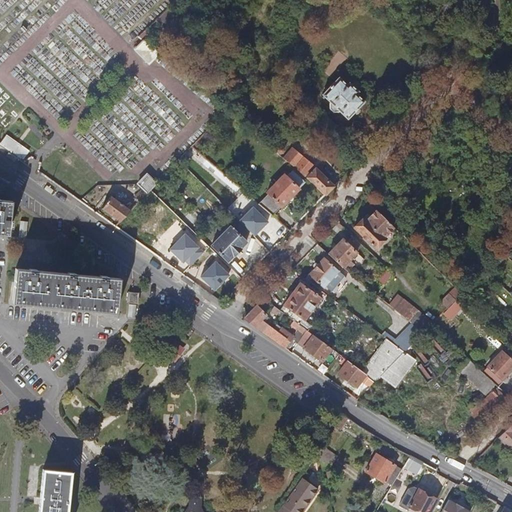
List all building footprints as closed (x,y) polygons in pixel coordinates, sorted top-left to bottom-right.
[(148,62),(157,53),(142,40),(134,48),(148,62)] [(346,115),(363,98),(355,90),(358,88),(349,80),(346,82),(336,73),(320,90),(329,99),(328,104),(332,108),(338,108),(346,115)] [(8,135),(1,143),(24,160),(31,151),(8,135)] [(289,144),(281,154),(303,171),(310,163),(289,144)] [(306,174),(325,193),(334,184),(314,166),(306,174)] [(268,192),(258,203),(272,215),(306,181),(293,168),(287,174),(286,172),(267,191),(268,192)] [(138,183),(148,191),(157,181),(148,173),(138,183)] [(134,200),(137,203),(146,193),(142,189),(136,195),(137,197),(134,200)] [(102,206),(120,220),(130,210),(111,195),(102,206)] [(0,230),(8,231),(10,199),(0,197),(0,230)] [(265,223),(272,215),(258,203),(255,200),(254,202),(258,205),(252,212),(265,223)] [(383,235),(394,224),(376,207),(366,218),(364,216),(355,226),(375,246),(384,237),(383,235)] [(27,224),(20,223),(19,235),(26,236),(27,224)] [(234,229),(229,225),(211,245),(228,261),(246,241),(241,236),(246,231),(240,224),(234,229)] [(342,237),(330,250),(344,263),(356,250),(342,237)] [(323,285),(338,269),(325,256),(310,272),(323,285)] [(216,290),(231,273),(216,259),(200,275),(216,290)] [(117,308),(119,277),(15,268),(13,299),(117,308)] [(301,283),(284,303),(303,318),(320,298),(301,283)] [(437,305),(442,310),(455,297),(461,291),(456,286),(437,305)] [(128,301),(138,302),(139,291),(129,290),(128,301)] [(256,304),(243,317),(260,330),(264,324),(261,321),(267,314),(256,304)] [(271,309),(280,316),(283,312),(274,305),(271,309)] [(417,309),(408,320),(410,321),(421,331),(430,322),(431,321),(417,309)] [(410,321),(398,333),(403,337),(395,345),(402,350),(421,331),(410,321)] [(289,342),(268,327),(264,324),(260,330),(285,348),(289,342)] [(323,359),(331,348),(306,329),(302,334),(310,340),(305,347),(323,359)] [(398,333),(390,341),(395,345),(403,337),(398,333)] [(358,359),(353,365),(366,374),(373,380),(384,369),(402,350),(395,345),(390,341),(385,338),(362,362),(358,359)] [(185,348),(176,342),(168,354),(176,360),(185,348)] [(486,365),(480,371),(493,383),(495,385),(511,366),(511,360),(500,349),(486,364),(486,365)] [(484,392),(493,383),(480,371),(466,357),(457,366),(484,392)] [(357,387),(366,374),(353,365),(348,361),(339,373),(357,387)] [(333,373),(326,368),(322,374),(329,378),(333,373)] [(480,421),(504,397),(495,389),(472,413),(480,421)] [(511,423),(498,438),(511,451),(511,423)] [(411,454),(404,466),(418,473),(424,461),(411,454)] [(377,456),(366,472),(391,487),(400,470),(377,456)] [(65,511),(69,472),(41,470),(37,511),(65,511)] [(303,478),(278,511),(303,511),(320,489),(303,478)] [(417,511),(427,511),(435,500),(414,488),(408,489),(399,505),(407,510),(409,507),(417,511)] [(451,494),(448,499),(470,511),(472,507),(451,494)] [(187,511),(203,511),(202,508),(203,498),(191,497),(191,507),(187,511)] [(448,499),(440,511),(469,511),(470,511),(448,499)]
